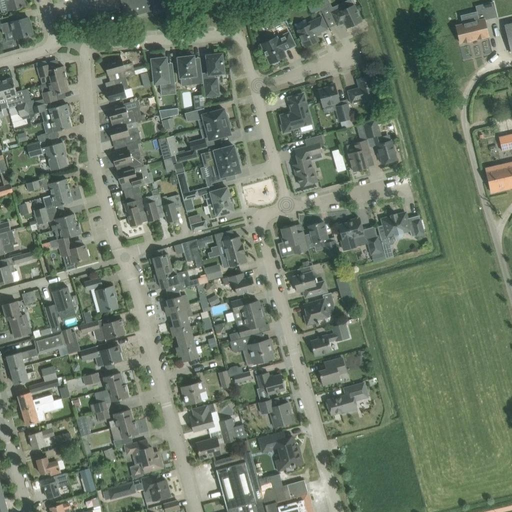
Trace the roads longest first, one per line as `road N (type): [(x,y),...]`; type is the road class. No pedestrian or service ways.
road 1 (residential): [(337,511),(262,218),(285,206)]
road 2 (residential): [(195,511),(126,259)]
road 3 (residential): [(126,259),(116,249),(98,165),(85,54),(75,47)]
road 4 (residential): [(255,84),(244,42),(234,35),(75,47)]
road 5 (residential): [(285,206),(255,84)]
road 6 (residential): [(285,206),(404,181)]
